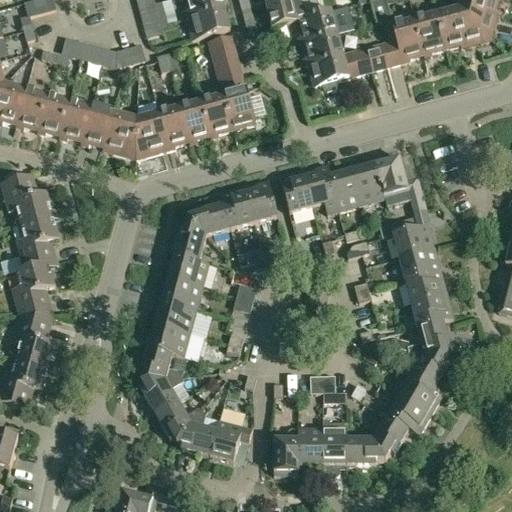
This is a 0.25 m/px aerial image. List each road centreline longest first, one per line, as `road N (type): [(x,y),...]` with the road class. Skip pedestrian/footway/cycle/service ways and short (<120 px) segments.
road 1 (residential): [(331,502),(252,502),(237,490),(174,480),(145,463),(129,437),(89,423)]
road 2 (residential): [(136,196),(306,148)]
road 3 (residential): [(306,148),(451,109)]
road 4 (residential): [(136,196),(0,155)]
road 5 (residential): [(106,314),(136,196)]
